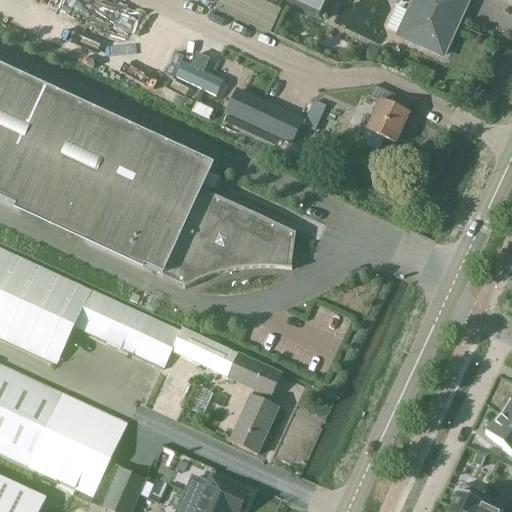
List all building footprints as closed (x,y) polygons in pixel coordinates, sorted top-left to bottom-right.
[(277,0),(283,2),(315,17),(319,19),(327,0),(277,0)] [(415,0),(398,37),(442,57),(468,0),(415,0)] [(182,64),(175,79),(216,98),(222,83),(182,64)] [(0,68),(0,201),(17,210),(18,209),(18,208),(29,185),(82,209),(79,217),(84,232),(82,232),(86,244),(143,270),(144,268),(163,277),(164,274),(182,282),(185,288),(183,289),(184,291),(195,285),(206,280),(218,276),(230,273),(242,271),(254,269),(267,269),(279,270),(291,271),(292,269),(286,269),(291,239),(200,197),(213,167),(0,68)] [(374,89),(369,100),(380,105),(367,134),(397,147),(410,118),(394,111),(399,100),(374,89)] [(236,93),(226,114),(270,135),(292,145),(302,123),(280,113),(236,93)] [(316,129),(326,104),(314,99),(304,124),(316,129)] [(181,334),(0,251),(0,341),(56,368),(72,332),(164,373),(172,353),(223,376),(228,379),(238,357),(182,332),(181,334)] [(238,357),(228,379),(227,381),(254,393),(230,447),(257,459),(279,411),(265,405),(268,399),(271,400),(282,376),(238,357)] [(0,511),(41,511),(46,501),(0,479),(0,456),(93,500),(127,428),(0,368),(0,511)] [(200,390),(190,412),(202,417),(212,395),(200,390)] [(511,404),(501,417),(511,426),(511,404)] [(511,459),(511,426),(501,417),(485,436),(511,459)] [(478,453),(472,465),(481,469),(487,457),(478,453)] [(108,511),(131,511),(144,483),(119,472),(102,509),(108,511)] [(192,480),(178,511),(243,511),(247,503),(245,500),(247,495),(210,479),(207,486),(192,480)] [(476,511),(484,496),(462,486),(449,511),(476,511)] [(504,511),(507,507),(484,496),(476,511),(504,511)]
